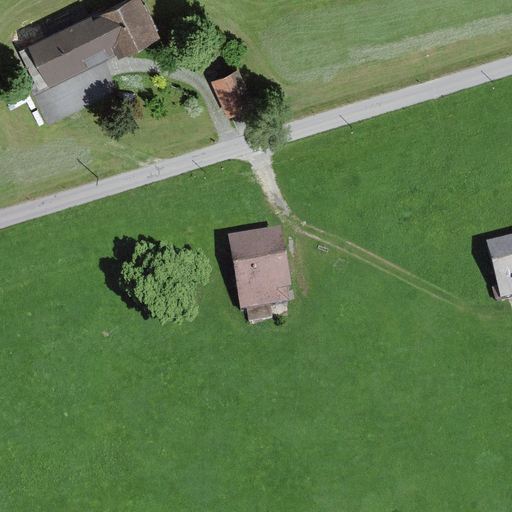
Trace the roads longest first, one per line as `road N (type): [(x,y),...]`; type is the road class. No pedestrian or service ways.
road 1 (unclassified): [(511,65),(0,220)]
road 2 (track): [(257,140),(290,220),(485,318)]
